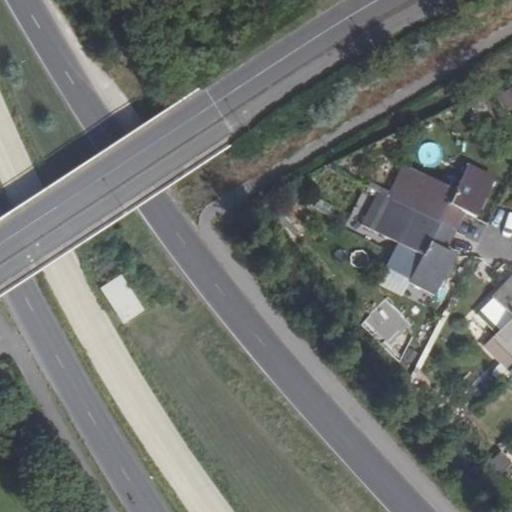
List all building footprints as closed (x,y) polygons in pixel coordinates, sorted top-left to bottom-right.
[(511,87),(499,96),(507,109),(511,105),(511,87)] [(415,210),(431,178),(405,165),(389,197),(415,210)] [(415,210),(448,228),(459,207),(474,215),(493,178),(466,165),(454,189),(431,178),(415,210)] [(448,228),(415,210),(389,197),(377,191),(360,223),(397,244),(420,255),(408,279),(436,293),(455,255),(438,246),(448,228)] [(97,287),(121,323),(141,309),(119,274),(97,287)] [(511,285),(476,320),(494,339),(491,342),(511,363),(511,374),(509,376),(511,378),(511,285)] [(488,462),(498,476),(511,466),(502,453),(488,462)]
